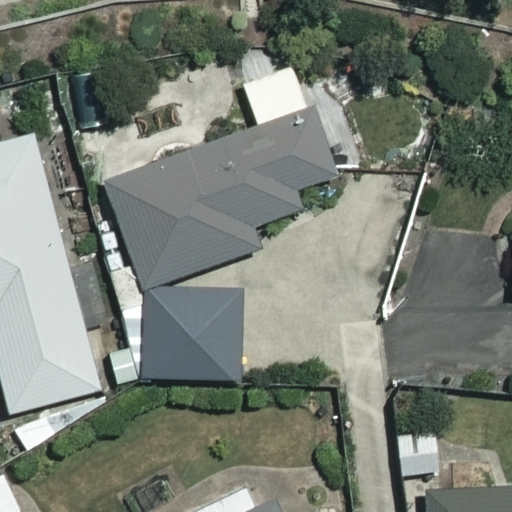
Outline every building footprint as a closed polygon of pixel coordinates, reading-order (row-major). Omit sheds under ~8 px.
[(142,286),(254,246),(246,223),(285,209),(278,189),(335,169),(312,105),(104,179),(142,286)] [(0,387),(6,410),(95,387),(27,132),(0,139),(0,387)] [(238,289),(141,290),(141,373),(238,373),(238,289)] [(0,511),(23,511),(2,471),(0,472),(0,511)] [(511,511),(511,484),(422,484),(421,511),(511,511)] [(274,511),(268,499),(254,505),(247,492),(201,511),(274,511)]
